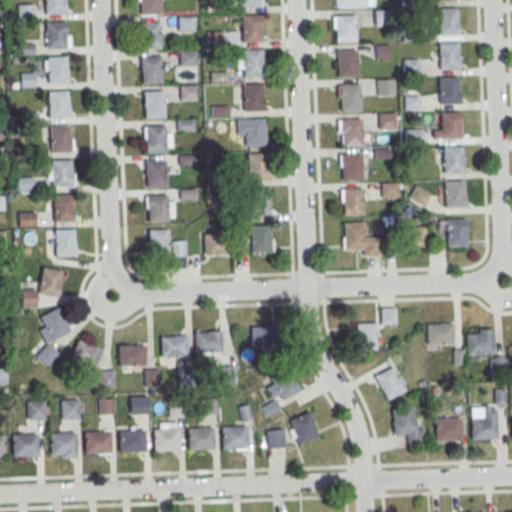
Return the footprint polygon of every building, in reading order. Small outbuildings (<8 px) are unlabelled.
[(44,0),(64,0),(65,13),(45,14),(44,0)] [(139,0),(159,0),(160,13),(140,13),(139,0)] [(33,18),(32,4),(17,4),(17,18),(33,18)] [(436,8),(457,7),(458,34),(437,34),(436,8)] [(374,25),(389,25),(389,10),(374,10),(374,25)] [(240,14),(260,14),(261,41),(241,41),(240,14)] [(334,15),(354,14),(355,41),(335,42),(334,15)] [(177,18),(193,17),(194,32),(178,32),(177,18)] [(45,21),(65,20),(66,47),(46,48),(45,21)] [(138,21),(158,20),(159,47),(139,48),(138,21)] [(207,33),(223,32),(223,47),(207,47),(207,33)] [(437,42),(458,42),(459,68),(438,69),(437,42)] [(241,48),(261,48),(262,74),(242,75),(241,48)] [(335,50),(355,49),(356,76),(336,76),(335,50)] [(179,51),(195,50),(196,65),(180,66),(179,51)] [(46,56),(66,55),(67,82),(47,83),(46,56)] [(140,56),(160,55),(161,82),(141,83),(140,56)] [(33,72),(20,72),(20,87),(33,87),(33,72)] [(437,77),(458,76),(459,103),(437,104),(437,77)] [(375,78),(392,78),(393,94),(375,94),(375,78)] [(241,84),(261,83),(262,110),(242,111),(241,84)] [(338,84),(358,84),(359,110),(339,111),(338,84)] [(180,86),(196,85),(196,100),(180,101),(180,86)] [(418,87),(403,87),(403,109),(418,109),(418,87)] [(47,91),(67,90),(68,117),(48,118),(47,91)] [(141,90),(163,90),(164,116),(142,117),(141,90)] [(438,111),(460,111),(461,138),(439,138),(438,111)] [(394,112),(377,112),(377,128),(394,128),(394,112)] [(242,118),(262,117),(263,144),(243,145),(242,118)] [(340,119),(359,118),(361,145),(341,146),(340,119)] [(49,125),(68,124),(69,151),(50,152),(49,125)] [(143,125),(164,124),(165,151),(143,151),(143,125)] [(441,146),(462,146),(463,172),(442,173),(441,146)] [(246,153),(266,152),(267,179),(247,179),(246,153)] [(339,154),(359,153),(360,180),(340,181),(339,154)] [(50,160),(70,159),(71,186),(51,187),(50,160)] [(144,159),(166,159),(166,186),(145,186),(144,159)] [(214,172),(230,171),(230,186),(215,186),(214,172)] [(33,192),(33,177),(16,177),(16,192),(33,192)] [(442,180),(464,180),(464,207),(443,207),(442,180)] [(379,182),(396,181),(397,197),(380,197),(379,182)] [(422,206),(429,193),(414,185),(407,198),(422,206)] [(179,187),(195,186),(195,201),(179,202),(179,187)] [(248,189),(268,188),(269,215),(249,216),(248,189)] [(342,189),(362,188),(363,215),(343,216),(342,189)] [(52,194),(71,193),(72,220),(53,221),(52,194)] [(146,194),(166,193),(167,220),(147,221),(146,194)] [(33,211),(17,211),(17,227),(33,227),(33,211)] [(445,219),(467,218),(467,245),(446,246),(445,219)] [(343,224),(363,223),(364,238),(380,237),(381,257),(364,257),(363,250),(345,251),(343,224)] [(249,226),(269,225),(270,252),(251,253),(249,226)] [(424,246),(424,226),(403,226),(403,246),(424,246)] [(53,229),(73,229),(74,256),(54,256),(53,229)] [(146,229),(166,229),(167,256),(147,256),(146,229)] [(224,255),(224,234),(202,234),(202,255),(224,255)] [(172,255),(183,255),(183,240),(172,240),(172,255)] [(37,293),(57,296),(60,269),(40,267),(37,293)] [(34,290),(20,290),(20,306),(34,306),(34,290)] [(379,307),(379,323),(394,323),(394,307),(379,307)] [(46,340),(67,333),(59,308),(38,315),(46,340)] [(355,349),(374,349),(374,322),(355,322),(355,349)] [(452,343),(452,323),(425,323),(425,343),(452,343)] [(250,346),(269,346),(269,325),(250,325),(250,346)] [(492,329),(465,329),(465,354),(492,354),(492,329)] [(220,330),(193,330),(193,351),(220,351),(220,330)] [(159,335),(159,356),(186,356),(186,335),(159,335)] [(69,356),(90,368),(101,351),(79,338),(69,356)] [(45,365),(57,353),(46,342),(34,355),(45,365)] [(145,344),(116,344),(116,364),(145,364),(145,344)] [(505,370),(504,357),(489,358),(490,371),(505,370)] [(385,399),(404,389),(391,365),(372,376),(385,399)] [(143,368),(143,384),(157,384),(157,368),(143,368)] [(113,369),(97,369),(97,388),(113,388),(113,369)] [(277,395),(281,401),(300,387),(287,371),(264,388),(273,399),(277,395)] [(503,388),(494,388),(494,403),(503,403),(503,388)] [(127,395),(145,394),(146,413),(128,414),(127,395)] [(96,397),(96,413),(112,413),(112,397),(96,397)] [(215,413),(215,397),(198,397),(198,413),(215,413)] [(59,399),(77,398),(78,418),(60,419),(59,399)] [(25,400),(43,399),(44,419),(26,420),(25,400)] [(392,437),(404,435),(406,446),(425,444),(422,424),(413,425),(410,405),(389,408),(392,437)] [(494,439),(494,405),(469,405),(469,439),(494,439)] [(316,438),(310,412),(289,416),(294,442),(316,438)] [(433,417),(433,440),(459,440),(459,417),(433,417)] [(219,426),(246,425),(247,447),(220,448),(219,426)] [(185,428),(211,426),(212,448),(186,450),(185,428)] [(151,429),(178,428),(179,450),(152,451),(151,429)] [(115,430),(142,429),(143,451),(116,452),(115,430)] [(81,431),(108,430),(109,452),(82,453),(81,431)] [(47,433),(74,432),(74,454),(48,455),(47,433)] [(9,434),(36,433),(37,455),(10,456),(9,434)]
